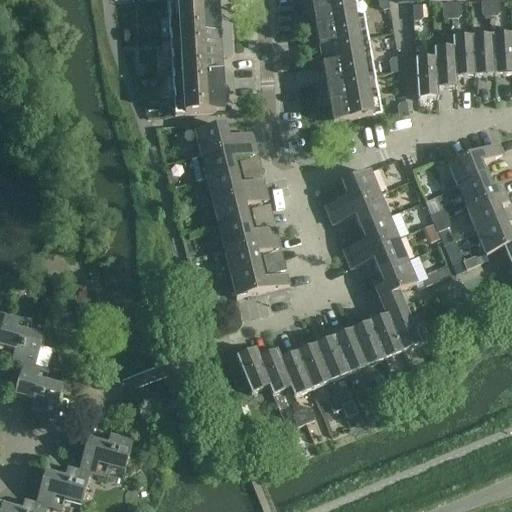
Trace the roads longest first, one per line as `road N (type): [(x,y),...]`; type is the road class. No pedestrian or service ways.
road 1 (residential): [(508,125),(417,140),(294,190)]
road 2 (residential): [(294,190),(268,120),(260,0)]
road 3 (residential): [(200,357),(322,307)]
road 4 (residential): [(322,307),(294,190)]
